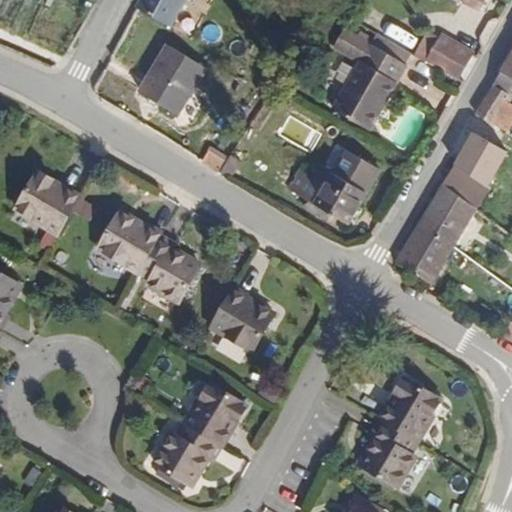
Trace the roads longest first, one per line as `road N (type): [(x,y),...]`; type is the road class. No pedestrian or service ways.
road 1 (residential): [(369,280),(69,108)]
road 2 (residential): [(511,39),(369,280)]
road 3 (residential): [(369,280),(241,511)]
road 4 (residential): [(82,440),(105,422),(111,393),(87,358),(58,354),(33,368),(21,395),(29,424)]
road 5 (residential): [(511,373),(369,280)]
road 6 (residential): [(120,0),(80,70),(69,108)]
